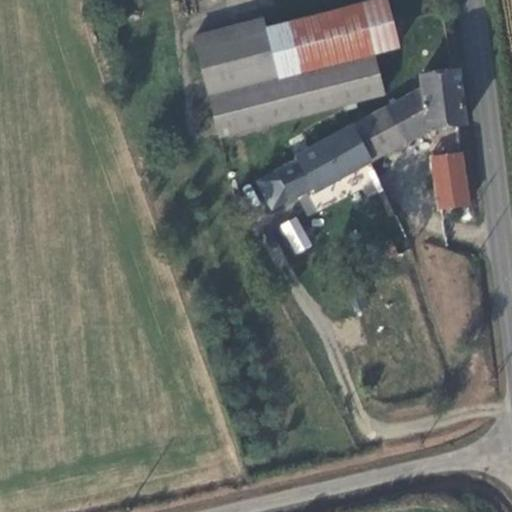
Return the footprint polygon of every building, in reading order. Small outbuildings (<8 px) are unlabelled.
[(271,26),(279,78),(377,59),(402,56),(394,5),(271,26)] [(197,26),(217,133),(384,104),(377,59),(279,78),(271,26),(269,15),(197,26)] [(426,135),(466,132),(457,77),(414,80),(416,96),(295,153),(296,161),(258,180),(271,209),(311,191),(313,196),(426,135)] [(428,167),(434,215),(466,211),(460,162),(428,167)] [(297,226),(280,234),(290,260),(307,252),(297,226)] [(388,248),(369,256),(377,274),(395,266),(388,248)] [(355,263),(363,281),(377,274),(369,256),(355,263)]
